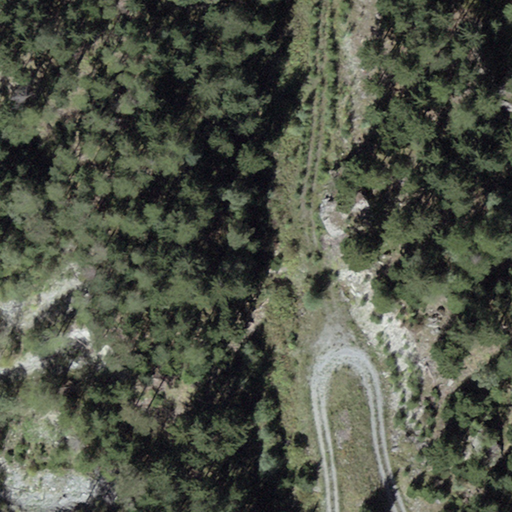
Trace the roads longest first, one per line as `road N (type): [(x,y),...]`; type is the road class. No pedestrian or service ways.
road 1 (track): [(330,511),(320,374),(338,351),(307,197),(327,0)]
road 2 (track): [(338,351),(369,364),(387,473),(404,511)]
